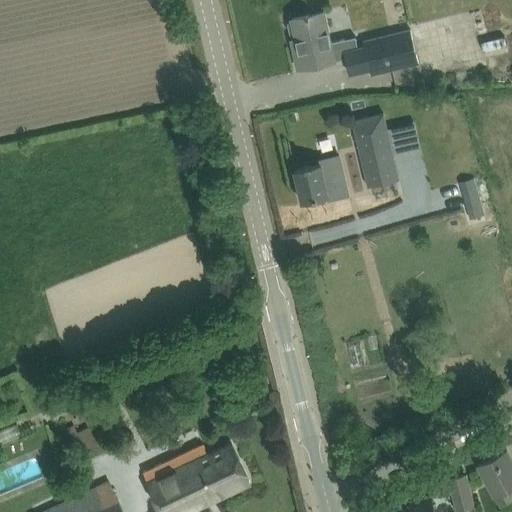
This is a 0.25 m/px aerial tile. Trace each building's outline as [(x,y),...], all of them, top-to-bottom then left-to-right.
[(418,62),(410,29),(362,40),(364,46),(358,47),(355,36),(330,42),(323,10),(305,14),(306,15),(291,18),(298,50),(294,51),(298,68),(334,60),(346,58),(349,74),(370,70),(371,73),(418,62)] [(439,104),(424,107),(426,118),(441,115),(439,104)] [(398,175),(386,125),(355,133),(367,183),(398,175)] [(305,167),(294,170),(302,202),(321,197),(328,195),(346,191),(342,174),(338,155),(319,160),(320,163),(309,166),(309,164),(305,165),(305,167)] [(67,427),(82,461),(108,447),(92,415),(67,427)] [(184,511),(250,481),(232,443),(230,439),(208,450),(204,443),(162,462),(143,471),(162,511),(184,511)] [(478,464),(487,482),(489,485),(494,495),(511,484),(511,460),(506,449),(478,464)] [(448,478),(453,497),(456,509),(474,505),(466,474),(448,478)] [(123,511),(108,481),(40,511),(123,511)] [(395,511),(434,511),(430,495),(418,498),(419,502),(394,507),(395,511)]
